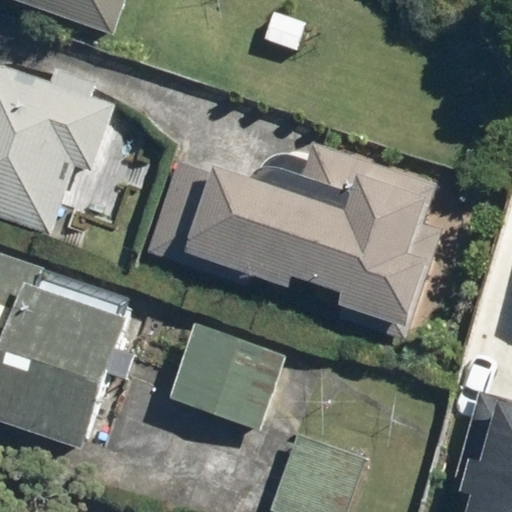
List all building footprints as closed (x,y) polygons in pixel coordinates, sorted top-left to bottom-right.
[(19,0),(121,37),(134,0),(19,0)] [(0,217),(60,238),(83,170),(101,176),(124,107),(99,98),(104,84),(65,70),(60,84),(0,63),(0,217)] [(187,163),(156,254),(254,288),(256,280),(301,295),(304,285),(349,300),(343,318),(410,341),(437,263),(421,257),(444,189),(318,146),(312,162),(290,156),(279,159),(267,168),(263,181),(225,168),(223,175),(187,163)] [(0,423),(94,455),(139,320),(135,319),(141,301),(0,254),(0,423)] [(286,357),(191,323),(165,394),(260,428),(286,357)] [(458,492),(484,499),(480,511),(511,511),(511,403),(485,396),(465,468),(458,492)] [(355,511),(372,455),(302,435),(279,511),(355,511)]
